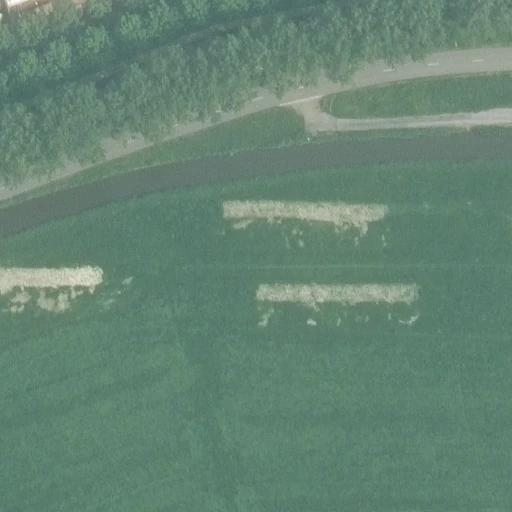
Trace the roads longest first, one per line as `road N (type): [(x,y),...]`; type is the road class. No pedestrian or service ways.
road 1 (unclassified): [(511,61),(303,88),(0,190)]
road 2 (residential): [(511,364),(262,372),(182,394)]
road 3 (track): [(511,123),(312,129),(303,88)]
road 4 (residential): [(182,394),(211,511)]
